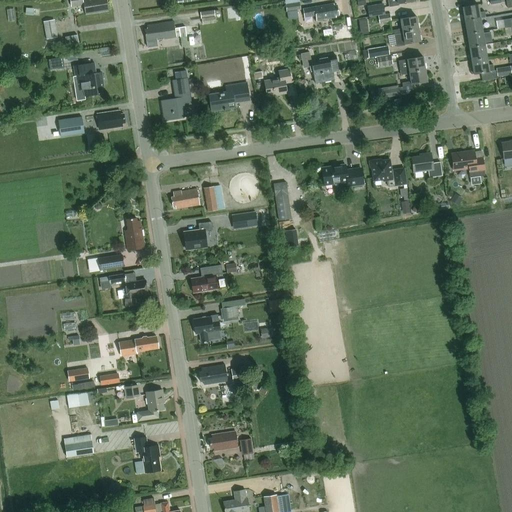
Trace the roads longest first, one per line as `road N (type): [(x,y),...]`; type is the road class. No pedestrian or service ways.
road 1 (residential): [(202,511),(147,166)]
road 2 (residential): [(457,123),(147,166)]
road 3 (unclassified): [(147,166),(121,0)]
road 4 (residential): [(457,123),(436,0)]
